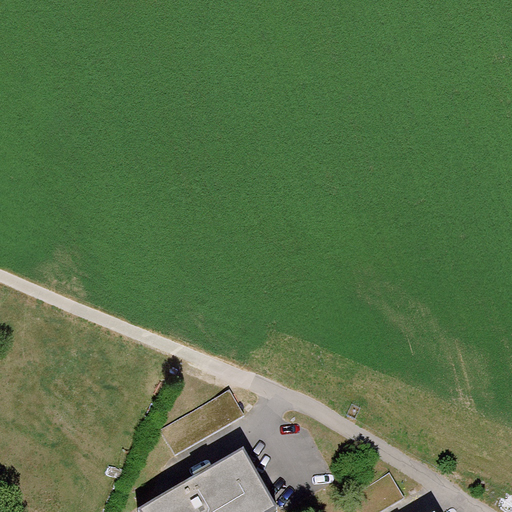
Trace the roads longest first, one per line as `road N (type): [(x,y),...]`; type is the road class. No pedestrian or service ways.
road 1 (motorway): [(511,280),(330,511)]
road 2 (track): [(265,387),(0,273)]
